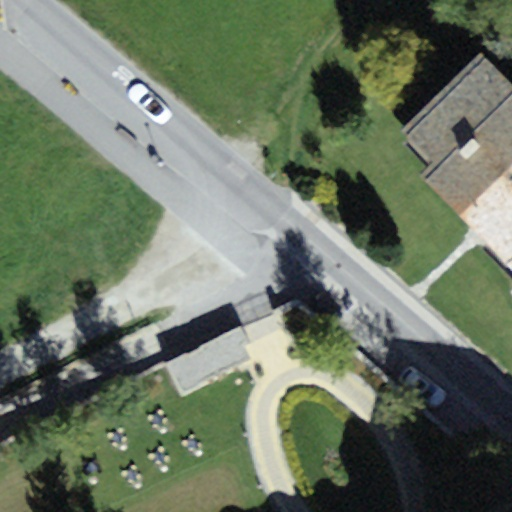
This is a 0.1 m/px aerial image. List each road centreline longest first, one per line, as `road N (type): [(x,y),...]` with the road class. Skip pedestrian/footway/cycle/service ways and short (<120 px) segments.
road 1 (residential): [(11,0),(511,417)]
road 2 (track): [(257,201),(190,267),(0,372)]
